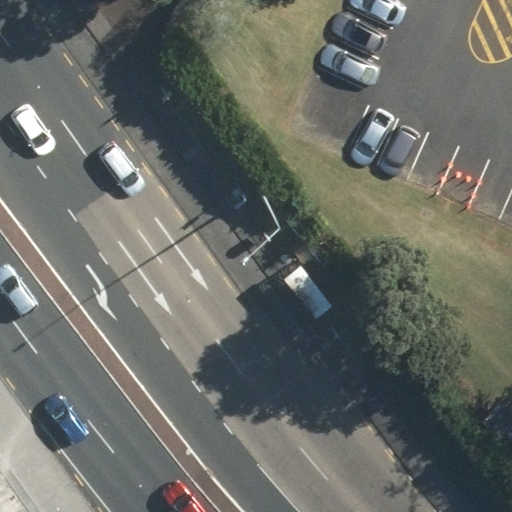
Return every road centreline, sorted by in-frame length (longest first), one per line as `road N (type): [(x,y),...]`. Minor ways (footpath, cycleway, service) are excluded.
road 1 (primary): [(0,33),(219,333),(367,511)]
road 2 (primary): [(172,511),(0,291)]
